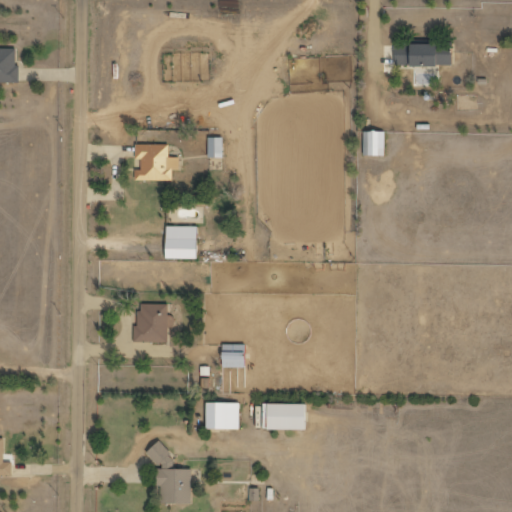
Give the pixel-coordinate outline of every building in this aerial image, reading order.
[(396,45),(397,67),(455,66),(454,44),(396,45)] [(0,82),(18,83),(19,49),(0,48),(0,82)] [(385,132),(364,132),(364,156),(386,156),(385,132)] [(225,138),(210,138),(210,158),(225,158),(225,138)] [(136,181),(173,181),(174,170),(182,170),(182,157),(169,157),(170,145),(136,144),(136,160),(142,160),(142,170),(136,170),(136,181)] [(200,227),(169,227),(168,259),(199,259),(200,227)] [(169,343),(169,328),(176,328),(176,316),(169,316),(169,305),(138,304),(137,342),(169,343)] [(247,368),(247,345),(225,345),(224,367),(247,368)] [(241,403),(209,403),(209,430),(241,430),(241,403)] [(5,462),(5,439),(0,438),(0,477),(13,477),(13,463),(5,462)] [(192,504),(193,470),(167,469),(168,451),(153,451),(152,467),(161,467),(160,504),(192,504)] [(250,501),(260,501),(260,489),(251,489),(250,501)]
